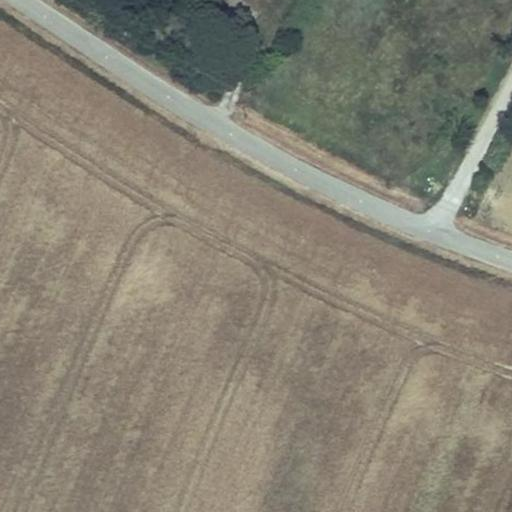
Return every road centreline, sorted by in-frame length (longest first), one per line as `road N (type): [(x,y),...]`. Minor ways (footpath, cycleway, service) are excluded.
road 1 (tertiary): [(511,256),(431,228),(210,118),(32,0)]
road 2 (unknown): [(431,228),(511,102)]
